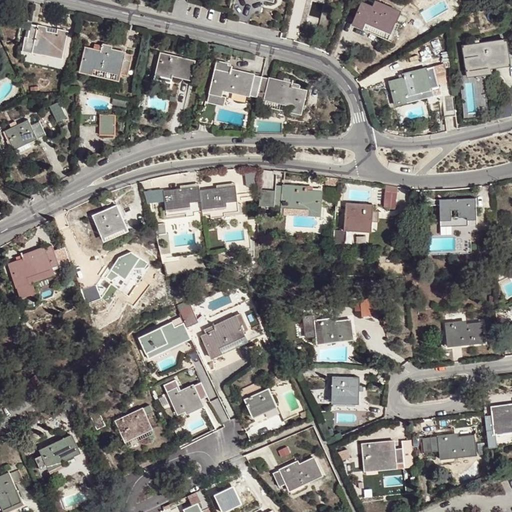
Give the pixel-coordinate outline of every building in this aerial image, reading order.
[(362,3),(353,25),(389,39),(401,11),(379,2),(376,9),(362,3)] [(33,42),(35,22),(27,22),(25,41),(33,42)] [(38,23),(35,22),(33,42),(32,46),(61,48),(63,25),(54,25),(54,28),(41,27),(41,23),(38,23)] [(104,34),(100,34),(99,40),(94,40),(84,39),(82,63),(94,64),(94,58),(121,61),(123,39),(109,38),(109,35),(104,34)] [(131,40),(123,39),(121,61),(129,61),(131,40)] [(475,45),(464,47),(467,71),(490,67),(511,64),(507,40),(481,44),(481,41),(474,42),(475,45)] [(189,80),(193,69),(195,62),(177,58),(177,60),(171,58),(172,56),(167,55),(161,54),(157,72),(189,80)] [(404,77),(390,81),(395,104),(400,103),(405,102),(404,96),(438,87),(433,65),(403,74),(404,77)] [(490,67),(467,71),(469,78),(491,75),(490,67)] [(225,91),(259,98),(264,77),(256,75),(230,69),(229,74),(217,71),(212,95),(218,96),(223,97),(225,91)] [(264,77),(259,98),(290,105),(289,111),(295,112),(302,114),(306,90),(293,87),(294,80),(286,79),(286,82),(271,78),(264,77)] [(453,93),(442,94),(444,116),(455,115),(453,93)] [(114,114),(98,114),(98,136),(113,136),(114,114)] [(207,114),(204,127),(214,130),(217,117),(207,114)] [(37,137),(31,125),(29,119),(5,131),(13,148),(37,137)] [(39,121),(31,125),(37,137),(38,139),(46,134),(39,121)] [(258,185),(256,171),(244,173),(247,187),(258,185)] [(275,190),(274,206),(283,207),(282,212),(320,216),(322,192),(307,190),(307,187),(291,185),(275,184),(275,190)] [(394,209),(398,186),(386,184),(382,207),(394,209)] [(202,202),(203,213),(204,216),(212,215),(212,217),(225,216),(225,213),(236,211),(235,205),(239,205),(236,187),(227,188),(228,190),(219,191),(219,189),(201,191),(202,202)] [(196,214),(203,213),(202,202),(201,191),(200,188),(192,189),(192,191),(183,192),(183,190),(165,193),(167,212),(171,212),(172,217),(188,215),(189,219),(197,218),(196,214)] [(275,190),(260,189),(259,204),(274,206),(275,190)] [(460,201),(445,202),(446,206),(439,207),(440,229),(450,229),(468,228),(468,223),(474,223),(473,209),(476,209),(475,201),(460,201)] [(347,204),(345,229),(373,231),(374,206),(360,205),(347,204)] [(240,214),(239,205),(235,205),(236,211),(225,213),(225,216),(240,214)] [(122,230),(124,224),(116,207),(104,212),(93,217),(103,239),(122,230)] [(476,228),(476,209),(473,209),(474,223),(468,223),(468,228),(476,228)] [(168,222),(189,219),(188,215),(172,217),(171,212),(167,212),(168,222)] [(8,267),(19,298),(33,294),(30,284),(27,285),(24,279),(65,264),(59,249),(52,252),(51,247),(32,253),(13,260),(15,264),(8,267)] [(358,299),(360,313),(370,312),(380,310),(378,295),(358,299)] [(177,305),(184,321),(186,326),(198,321),(189,300),(177,305)] [(207,330),(201,333),(211,355),(216,352),(222,350),(221,349),(219,344),(244,331),(242,327),(247,325),(239,310),(213,323),(205,327),(207,330)] [(383,313),(383,322),(398,321),(397,312),(383,313)] [(315,335),(317,343),(351,338),(349,319),(330,321),(330,318),(313,321),(312,315),(305,316),(308,336),(315,335)] [(172,320),(139,336),(149,357),(191,337),(186,326),(184,321),(175,325),(172,320)] [(443,335),(445,346),(464,344),(484,342),(481,322),(462,324),(462,321),(445,323),(446,335),(443,335)] [(36,375),(25,383),(30,390),(41,383),(36,375)] [(334,399),(334,400),(359,401),(360,390),(360,385),(360,381),(360,377),(334,376),(334,393),(329,393),(329,399),(334,399)] [(175,385),(167,389),(177,411),(185,407),(187,410),(203,403),(200,396),(207,393),(200,379),(177,389),(175,385)] [(260,385),(241,394),(246,406),(252,417),(276,406),(268,389),(263,391),(260,385)] [(492,415),(484,416),(486,436),(494,435),(493,431),(511,428),(511,403),(506,405),(491,407),(492,415)] [(148,405),(114,421),(125,443),(142,435),(159,427),(148,405)] [(98,413),(90,417),(96,430),(104,426),(98,413)] [(438,438),(422,440),(423,454),(440,453),(440,457),(455,455),(456,458),(476,456),(473,436),(454,439),(453,435),(438,438)] [(70,436),(40,451),(42,457),(36,460),(42,472),(79,453),(70,436)] [(362,443),(364,466),(410,460),(407,439),(404,440),(401,440),(402,447),(394,448),(393,440),(362,443)] [(277,469),(274,470),(280,483),(287,479),(291,487),(323,472),(315,454),(297,462),(296,459),(281,467),(277,469)] [(0,506),(2,511),(6,511),(13,509),(22,504),(14,485),(25,480),(20,468),(0,475),(0,506)]
